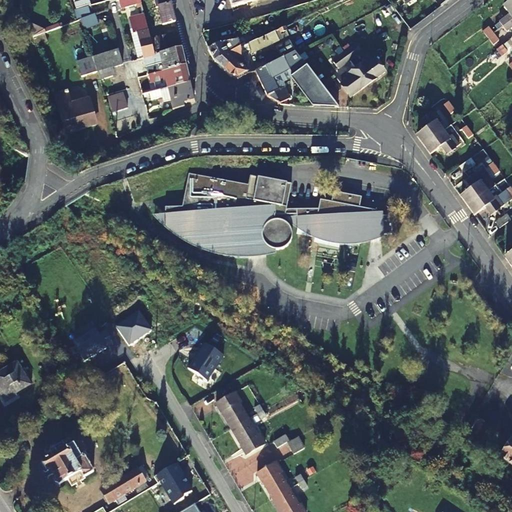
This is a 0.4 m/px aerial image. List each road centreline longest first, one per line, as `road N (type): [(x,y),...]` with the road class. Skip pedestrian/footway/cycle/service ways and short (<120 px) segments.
road 1 (residential): [(27,209),(77,183),(194,147),(398,142)]
road 2 (residential): [(383,128),(244,104),(204,68),(181,0)]
road 3 (residential): [(511,290),(398,142)]
road 4 (residential): [(237,511),(162,386),(142,367)]
road 5 (residential): [(383,128),(419,40),(469,0)]
road 6 (residential): [(0,69),(40,153),(27,209)]
